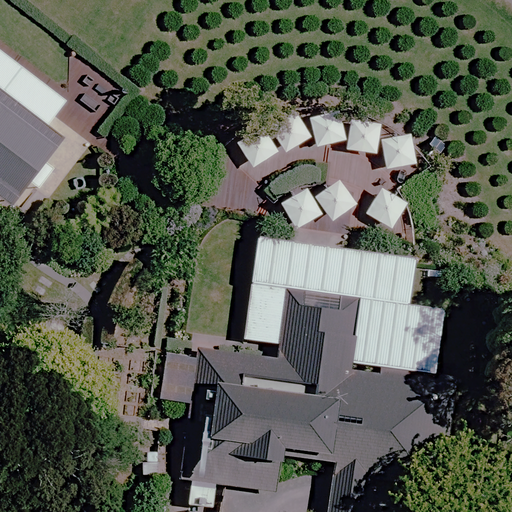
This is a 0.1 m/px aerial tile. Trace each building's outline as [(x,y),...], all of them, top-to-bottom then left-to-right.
[(345,123),(321,106),(300,136),(324,153),(345,123)] [(0,207),(44,150),(0,116),(0,207)] [(409,143),(380,132),(369,162),(398,173),(409,143)] [(405,207),(382,184),(358,208),(381,230),(405,207)] [(345,219),(340,188),(281,198),(286,229),(345,219)] [(404,267),(343,261),(340,291),(401,297),(404,267)] [(430,305),(397,303),(395,338),(428,340),(430,305)] [(338,318),(264,310),(258,370),(173,361),(159,493),(252,503),(256,464),(309,470),(304,511),(342,511),(345,489),(390,494),(395,450),(422,453),(429,393),(331,383),(338,318)]
